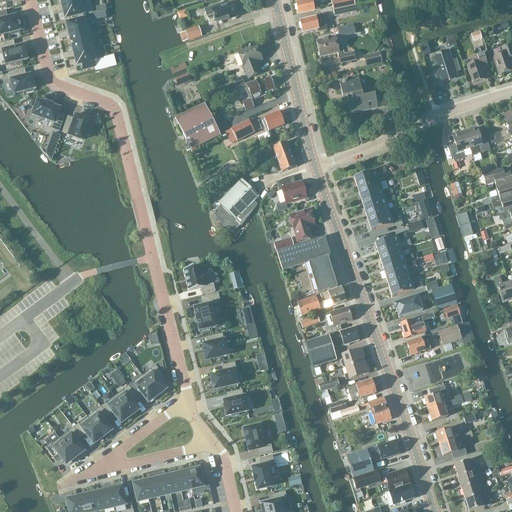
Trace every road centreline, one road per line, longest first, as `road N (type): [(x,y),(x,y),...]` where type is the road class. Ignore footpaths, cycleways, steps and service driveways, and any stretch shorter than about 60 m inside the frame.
road 1 (residential): [(185,404),(115,115),(48,81),(28,0)]
road 2 (tertiary): [(433,511),(314,167)]
road 3 (residential): [(314,167),(511,91)]
road 4 (residential): [(185,404),(117,450),(112,463),(213,445)]
road 5 (tertiary): [(314,167),(274,0)]
